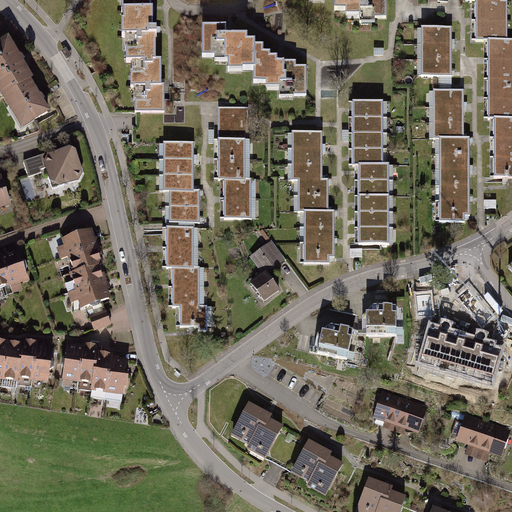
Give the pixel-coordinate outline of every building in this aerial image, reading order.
[(154,28),(153,0),(123,0),(124,23),(127,23),(127,36),(130,36),(130,50),(127,50),(127,63),(132,63),(132,73),(136,73),(136,87),(139,87),(139,100),(135,100),(135,113),(164,113),(164,85),(162,85),(162,83),(162,59),(156,59),(156,34),(158,34),(158,30),(158,28),(154,28)] [(335,0),(335,11),(360,11),(360,18),(387,18),(386,0),(335,0)] [(489,41),(489,56),(489,95),(489,119),(494,119),(494,135),(495,178),(507,178),(511,177),(511,41),(503,41),(503,2),(497,2),(497,0),(469,0),(470,3),(475,3),(475,17),(476,41),(489,41)] [(280,97),(307,97),(307,68),(296,68),(296,63),(283,63),(278,63),(278,58),(271,58),(271,54),(264,54),(264,48),(255,48),(255,43),(248,43),(248,38),(231,38),(226,38),(226,27),(203,28),(203,58),(215,58),(215,62),(228,62),(228,70),(254,70),(254,83),(266,83),(266,88),(280,88),(280,97)] [(454,39),(454,29),(420,29),(421,77),(455,76),(455,72),(454,43),(454,39)] [(0,45),(0,88),(23,127),(51,111),(43,98),(20,61),(8,40),(0,45)] [(470,196),(470,170),(470,166),(470,140),(467,140),(464,140),(464,135),(464,107),(464,102),(464,92),(434,92),(434,140),(439,140),(440,223),(465,222),(465,219),(465,217),(471,217),(470,196)] [(359,246),(390,246),(389,167),(385,167),(384,103),(353,103),(353,110),(353,125),(353,141),(353,156),(354,167),(358,167),(358,171),(359,187),(359,202),(359,219),(359,234),(359,246)] [(218,108),(218,140),(245,140),(248,140),(247,107),(218,108)] [(326,181),(323,181),(323,176),(323,151),(323,144),(323,133),(292,134),(293,181),(298,181),(299,213),(305,213),(305,264),(330,264),(330,260),(329,260),(329,258),(335,258),(335,240),(334,213),(333,213),(330,213),(330,207),(330,181),(326,181)] [(225,199),(225,220),(252,219),(251,179),(246,180),(245,140),(218,140),(219,161),(219,180),(224,180),(225,199)] [(197,191),(195,191),(195,185),(194,158),(194,154),(194,143),(164,144),(164,191),(169,191),(169,223),(200,223),(200,218),(200,191),(197,191)] [(52,190),(82,180),(72,150),(42,160),(52,190)] [(0,207),(9,205),(1,179),(0,179),(0,207)] [(200,269),(194,269),(193,229),(168,229),(168,246),(168,269),(173,269),(173,285),(173,308),(180,308),(180,328),(194,327),(198,327),(199,332),(207,332),(207,307),(201,308),(200,269)] [(73,274),(83,307),(110,299),(107,290),(101,272),(99,266),(102,265),(94,240),(91,230),(64,239),(75,274),(73,274)] [(283,259),(269,241),(248,257),(262,275),(283,259)] [(0,288),(28,280),(18,252),(11,255),(0,258),(0,288)] [(248,285),(263,304),(280,292),(265,272),(248,285)] [(365,304),(364,336),(401,337),(402,305),(365,304)] [(431,325),(420,361),(492,381),(501,349),(494,347),(495,343),(485,340),(487,333),(478,330),(476,338),(450,330),(452,323),(442,321),(440,327),(431,325)] [(308,351),(343,359),(350,327),(328,322),(312,332),(308,351)] [(39,344),(34,343),(24,342),(23,345),(13,343),(3,342),(0,341),(0,377),(19,380),(19,377),(49,381),(53,350),(43,348),(38,347),(39,344)] [(106,354),(98,353),(99,347),(89,346),(83,345),(83,349),(78,348),(69,347),(64,379),(93,383),(91,398),(122,402),(128,361),(120,360),(114,359),(114,355),(106,354)] [(380,395),(371,423),(396,432),(405,404),(380,395)] [(419,440),(429,413),(405,404),(396,432),(419,440)] [(273,418),(249,406),(231,440),(248,449),(246,453),(266,464),(284,430),(271,422),(273,418)] [(464,418),(454,446),(480,454),(489,426),(464,418)] [(480,454),(502,462),(511,434),(489,426),(480,454)] [(331,458),(307,446),(288,480),(306,489),(304,493),(324,504),(342,470),(328,462),(331,458)] [(393,494),(368,485),(357,511),(402,511),(406,503),(391,498),(393,494)]
